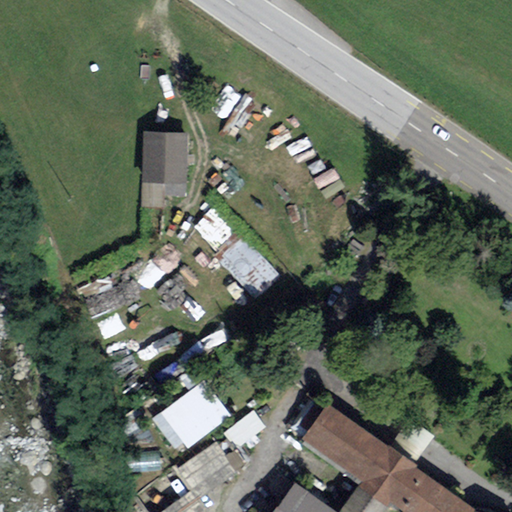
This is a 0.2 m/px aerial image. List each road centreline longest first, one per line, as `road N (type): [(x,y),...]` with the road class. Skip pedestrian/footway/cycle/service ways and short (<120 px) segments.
road 1 (primary): [(511,195),(225,0)]
road 2 (unknown): [(319,371),(241,511)]
